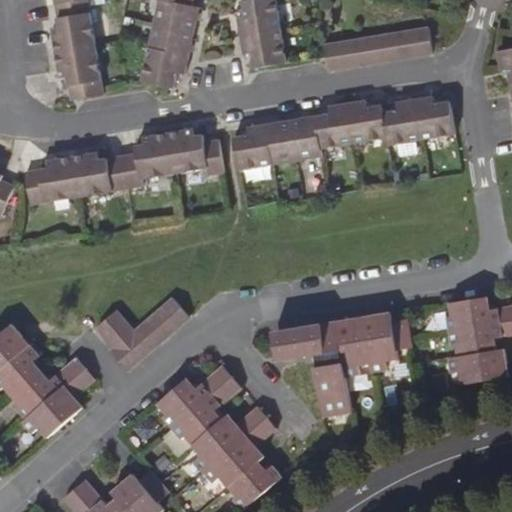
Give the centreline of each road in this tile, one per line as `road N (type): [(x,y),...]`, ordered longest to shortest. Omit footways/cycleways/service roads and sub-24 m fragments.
road 1 (residential): [(454,68),(71,126),(11,125)]
road 2 (residential): [(206,329),(231,317),(493,270)]
road 3 (residential): [(493,270),(465,93),(454,68)]
road 4 (tertiary): [(511,439),(437,459),(342,511)]
road 5 (residential): [(0,504),(122,397)]
